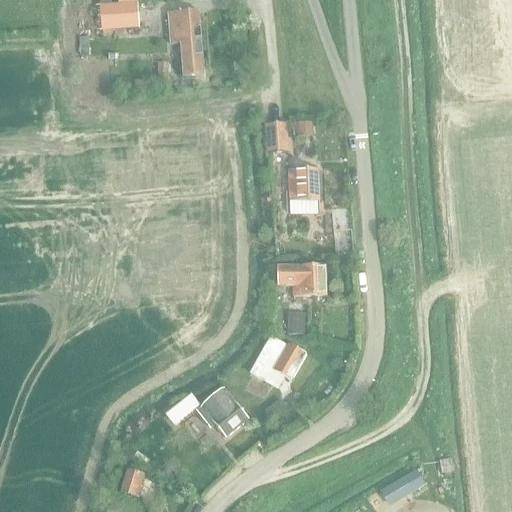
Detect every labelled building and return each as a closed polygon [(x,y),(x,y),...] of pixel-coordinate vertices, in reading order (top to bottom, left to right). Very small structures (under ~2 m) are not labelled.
[(137,5),(102,6),(103,31),(138,30),(137,5)] [(186,79),(206,78),(200,13),(170,16),(173,46),(183,45),(186,79)] [(155,63),(156,91),(168,91),(167,63),(155,63)] [(291,124),(263,125),(263,155),(291,154),(291,124)] [(289,172),(291,204),(319,202),(317,170),(289,172)] [(291,298),(326,298),(325,267),(277,268),(277,288),(291,288),(291,298)] [(285,336),(303,336),(304,315),(285,314),(285,336)] [(273,371),(291,382),(307,356),(290,345),(281,359),(275,355),(267,366),(274,370),(273,371)] [(213,423),(225,440),(249,423),(227,392),(198,412),(209,427),(213,423)] [(172,411),(179,421),(193,410),(186,400),(172,411)] [(452,503),(463,501),(461,485),(467,484),(465,470),(447,473),(452,503)] [(120,492),(137,497),(142,479),(125,475),(120,492)] [(412,496),(402,480),(379,493),(389,509),(412,496)]
